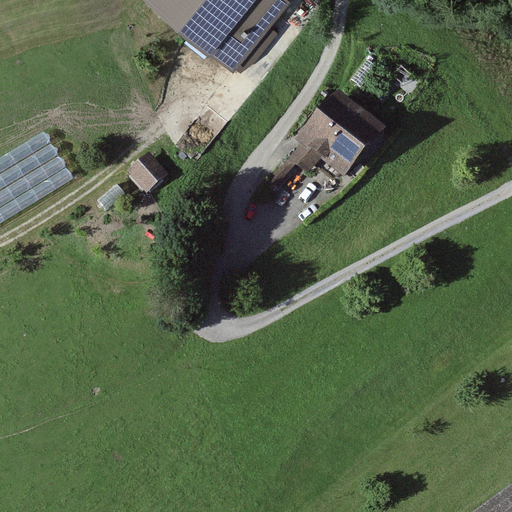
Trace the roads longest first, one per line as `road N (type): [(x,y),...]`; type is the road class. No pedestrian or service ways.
road 1 (track): [(342,0),(316,82),(239,194),(211,280),(218,319),(258,322),(511,188)]
road 2 (track): [(299,0),(247,88),(191,102),(87,193),(0,229)]
